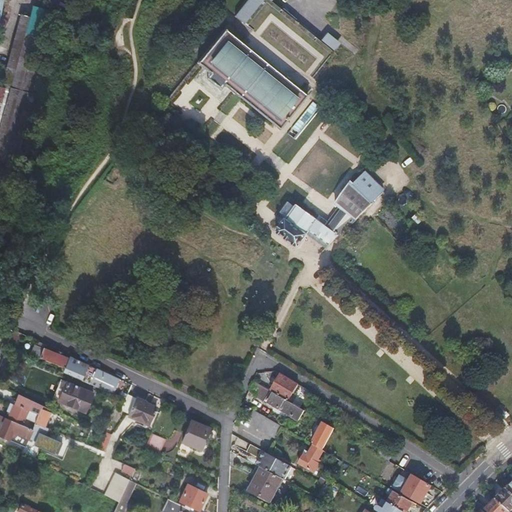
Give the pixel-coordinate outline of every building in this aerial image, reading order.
[(39,74),(51,30),(52,25),(61,27),(76,0),(52,0),(49,13),(33,9),(31,19),(22,16),(2,88),(14,90),(0,140),(0,228),(6,212),(31,119),(40,121),(49,95),(53,77),(39,74)] [(247,0),(234,18),(244,26),(263,0),(267,0),(270,2),(271,0),(247,0)] [(263,0),(244,26),(313,79),(328,59),(335,50),(325,43),(325,44),(295,21),(295,20),(282,9),(281,10),(270,2),(267,0),(263,0)] [(307,96),(224,30),(197,65),(209,74),(208,75),(210,77),(209,78),(215,83),(222,88),(223,87),(224,88),(225,87),(282,129),(307,96)] [(0,88),(0,127),(10,91),(0,88)] [(295,140),(320,107),(313,102),(288,135),(295,140)] [(340,211),(335,218),(329,223),(317,215),(314,218),(316,220),(315,220),(295,206),(293,208),(287,203),(279,214),(286,219),(285,221),(284,220),(275,233),(297,249),(306,236),(325,249),(342,234),(360,220),(377,204),(376,202),(386,190),(366,175),(356,188),(353,187),(337,209),(340,211)] [(22,334),(13,332),(5,349),(6,349),(13,352),(22,334)] [(63,367),(60,372),(80,381),(86,367),(87,365),(68,356),(67,358),(55,353),(50,351),(31,341),(27,350),(63,367)] [(86,367),(80,381),(111,395),(114,389),(111,387),(110,390),(102,387),(104,383),(91,377),(94,370),(86,367)] [(111,387),(114,389),(117,381),(94,370),(91,377),(104,383),(102,387),(110,390),(111,387)] [(268,391),(271,392),(287,402),(297,384),(279,373),(268,391)] [(252,381),(247,394),(277,411),(278,410),(266,402),(271,392),(268,391),(252,381)] [(69,383),(60,402),(87,414),(95,395),(69,383)] [(315,394),(301,386),(299,391),(312,398),(315,394)] [(278,410),(277,411),(295,422),(302,410),(287,402),(271,392),(266,402),(278,410)] [(128,412),(134,398),(126,394),(126,395),(124,400),(120,409),(128,412)] [(42,406),(18,395),(13,406),(33,414),(37,416),(33,424),(43,428),(44,428),(49,415),(39,411),(42,406)] [(159,399),(153,396),(150,402),(157,405),(159,399)] [(128,412),(127,415),(149,425),(156,408),(134,398),(128,412)] [(13,406),(13,405),(8,417),(22,423),(25,417),(30,419),(33,414),(13,406)] [(279,426),(249,409),(242,421),(271,438),(279,426)] [(31,429),(0,415),(0,421),(2,422),(0,428),(0,436),(19,445),(23,436),(28,438),(32,429),(31,429)] [(190,421),(181,441),(199,450),(209,429),(190,421)] [(334,430),(323,423),(312,443),(324,449),(334,430)] [(104,451),(111,434),(104,431),(96,448),(104,451)] [(61,455),(64,441),(33,434),(30,448),(61,455)] [(150,434),(144,449),(158,455),(164,440),(150,434)] [(257,459),(254,465),(281,480),(283,481),(290,468),(248,444),(244,451),(257,459)] [(323,452),(312,446),(307,456),(304,454),(298,466),(313,474),(320,463),(317,461),(323,452)] [(382,447),(377,455),(389,462),(392,453),(382,447)] [(135,469),(127,465),(123,473),(131,476),(135,469)] [(281,480),(254,465),(250,472),(257,476),(249,491),(269,502),(281,480)] [(115,475),(104,497),(118,503),(120,499),(127,485),(129,481),(115,475)] [(420,505),(431,486),(412,476),(409,481),(400,475),(392,488),(402,494),(420,505)] [(342,484),(353,488),(355,481),(344,478),(342,484)] [(191,485),(183,502),(195,507),(203,511),(210,496),(191,485)] [(511,511),(511,493),(507,489),(496,500),(510,511),(511,511)] [(414,508),(415,504),(398,495),(394,493),(388,504),(401,511),(406,511),(410,506),(414,508)] [(375,511),(401,511),(388,504),(382,500),(378,507),(377,507),(375,509),(376,511),(375,511)] [(496,500),(487,510),(489,511),(510,511),(496,500)] [(183,502),(181,505),(189,509),(193,511),(195,507),(183,502)]
